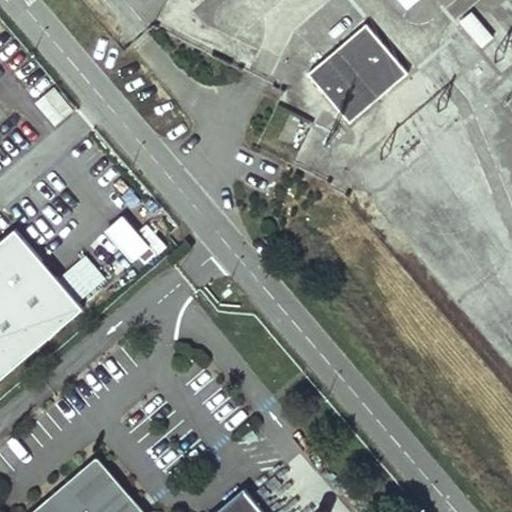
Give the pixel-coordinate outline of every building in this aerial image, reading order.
[(399,0),(408,10),(418,0),(399,0)] [(471,13),(459,23),(481,49),(493,39),(471,13)] [(365,29),(307,78),(349,126),(406,76),(365,29)] [(55,84),(35,101),(55,124),(75,107),(55,84)] [(91,245),(115,272),(151,242),(127,214),(91,245)] [(0,241),(0,378),(83,307),(15,229),(0,241)] [(87,252),(64,272),(84,296),(107,276),(87,252)] [(218,511),(138,511),(94,460),(34,511),(265,511),(245,488),(218,511)]
